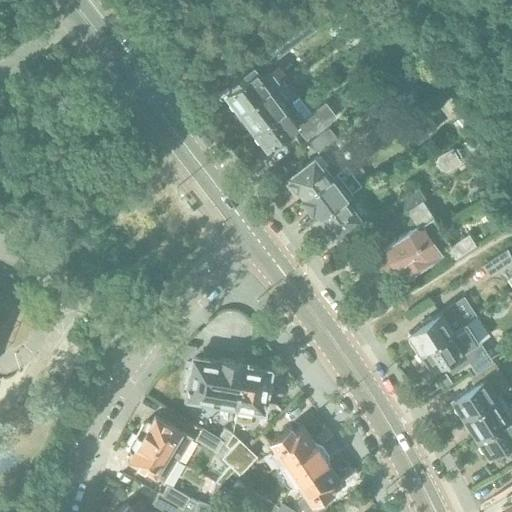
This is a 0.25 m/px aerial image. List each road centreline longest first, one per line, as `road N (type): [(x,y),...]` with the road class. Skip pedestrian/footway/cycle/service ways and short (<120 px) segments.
road 1 (residential): [(64,511),(90,442),(146,342),(255,239)]
road 2 (tertiary): [(255,239),(363,385),(434,511)]
road 3 (tertiary): [(71,0),(255,239)]
